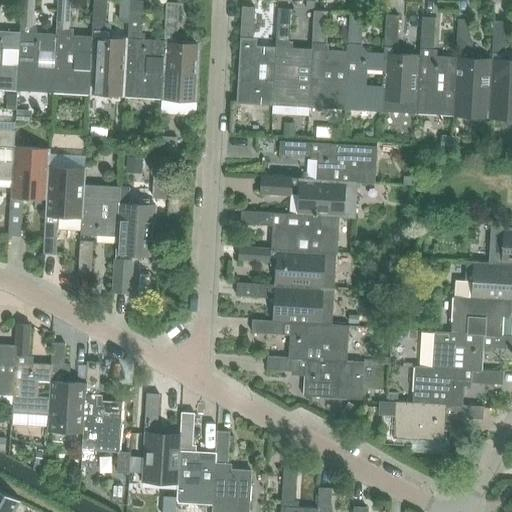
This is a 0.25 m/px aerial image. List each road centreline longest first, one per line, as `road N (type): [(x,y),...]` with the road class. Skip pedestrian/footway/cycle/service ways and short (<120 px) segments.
road 1 (residential): [(180,371),(201,333),(225,0)]
road 2 (residential): [(442,511),(180,371)]
road 3 (residential): [(180,371),(0,280)]
